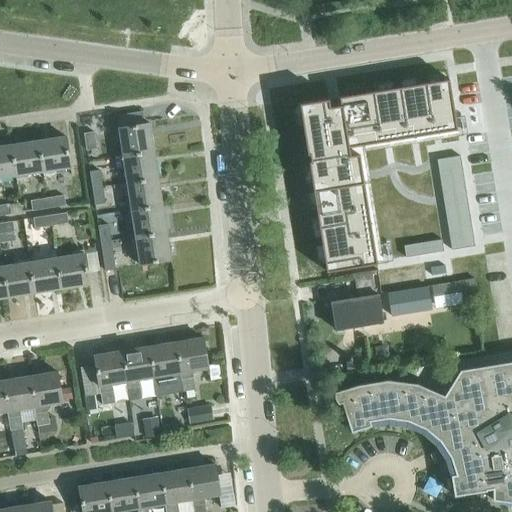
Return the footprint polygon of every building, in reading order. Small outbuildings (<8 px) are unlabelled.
[(329,98),(300,103),(300,104),(303,123),(308,153),(309,153),(311,160),(308,160),(310,167),(312,182),(313,190),(316,209),(318,217),(321,236),(322,244),(325,262),(326,271),(377,263),(359,153),(350,154),(349,146),(457,129),(455,117),(455,116),(449,78),(443,79),(428,82),(420,83),(401,86),(393,87),(378,90),(366,92),(347,95),(339,96),(340,104),(330,106),(329,98)] [(97,148),(94,131),(92,131),(89,116),(82,117),(85,132),(84,133),(86,150),(97,148)] [(118,127),(123,155),(154,150),(149,123),(118,127)] [(66,136),(38,140),(43,171),(70,167),(66,136)] [(43,171),(38,140),(11,144),(16,175),(43,171)] [(0,177),(16,175),(11,144),(0,145),(0,177)] [(158,177),(154,150),(123,155),(127,182),(158,177)] [(460,155),(449,157),(450,164),(461,163),(460,155)] [(449,157),(437,159),(438,166),(450,164),(449,157)] [(461,163),(450,164),(451,172),(463,170),(461,163)] [(450,164),(438,166),(439,174),(451,172),(450,164)] [(103,186),(100,169),(89,171),(92,188),(103,186)] [(463,170),(451,172),(452,180),(464,178),(463,170)] [(451,172),(439,174),(441,181),(452,180),(451,172)] [(162,204),(158,177),(127,182),(131,209),(162,204)] [(464,178),(452,180),(453,187),(465,185),(464,178)] [(452,180),(441,181),(442,189),(453,187),(452,180)] [(465,185),(453,187),(455,195),(466,193),(465,185)] [(105,203),(103,186),(92,188),(94,204),(105,203)] [(453,187),(442,189),(443,196),(455,195),(453,187)] [(466,193),(455,195),(456,202),(468,200),(466,193)] [(65,205),(64,194),(47,197),(48,207),(65,205)] [(455,195),(443,196),(444,204),(456,202),(455,195)] [(48,207),(47,197),(30,200),(32,210),(48,207)] [(468,200),(456,202),(457,210),(469,208),(468,200)] [(456,202),(444,204),(446,212),(457,210),(456,202)] [(0,215),(11,214),(10,203),(0,204),(0,215)] [(166,231),(162,204),(131,209),(135,236),(166,231)] [(469,208),(457,210),(458,217),(470,215),(469,208)] [(457,210),(446,212),(447,219),(458,217),(457,210)] [(87,223),(86,211),(78,211),(79,223),(87,223)] [(68,222),(67,212),(50,214),(51,224),(68,222)] [(51,224),(50,214),(33,217),(35,227),(51,224)] [(470,215),(458,217),(460,225),(471,223),(470,215)] [(458,217),(447,219),(448,227),(460,225),(458,217)] [(0,232),(14,231),(13,220),(0,222),(0,232)] [(471,223),(460,225),(461,232),(472,230),(471,223)] [(99,225),(101,242),(111,240),(109,224),(99,225)] [(460,225),(448,227),(449,234),(461,232),(460,225)] [(472,230),(461,232),(462,240),(474,238),(472,230)] [(166,231),(135,236),(128,237),(130,248),(137,247),(140,264),(171,259),(166,231)] [(461,232),(449,234),(450,242),(462,240),(461,232)] [(474,238),(462,240),(463,247),(475,245),(474,238)] [(442,239),(434,240),(436,252),(444,250),(442,239)] [(115,268),(111,240),(101,242),(105,270),(115,268)] [(434,240),(427,241),(429,253),(436,252),(434,240)] [(462,240),(450,242),(452,249),(463,247),(462,240)] [(427,241),(419,242),(421,254),(429,253),(427,241)] [(419,242),(411,244),(413,255),(421,254),(419,242)] [(411,244),(404,245),(406,257),(413,255),(411,244)] [(84,252),(57,257),(62,288),(89,283),(84,252)] [(62,288),(57,257),(30,261),(35,292),(62,288)] [(35,292),(30,261),(3,266),(8,297),(35,292)] [(383,321),(378,293),(374,294),(371,272),(352,275),(356,297),(331,301),(335,329),(383,321)] [(464,308),(479,306),(475,278),(460,280),(464,308)] [(427,287),(388,293),(391,315),(431,308),(427,287)] [(203,336),(175,341),(180,372),(183,391),(195,389),(192,370),(208,368),(203,336)] [(180,372),(175,341),(148,345),(154,377),(153,377),(156,395),(168,393),(165,375),(180,372)] [(154,377),(148,345),(122,350),(127,381),(126,381),(129,400),(141,398),(138,379),(153,377),(154,377)] [(127,381),(122,350),(94,354),(102,404),(114,402),(111,384),(126,381),(127,381)] [(368,373),(365,357),(345,360),(348,376),(368,373)] [(511,360),(460,369),(444,395),(417,383),(387,380),(357,384),(335,391),(334,392),(334,394),(334,396),(335,398),(336,400),(337,401),(338,402),(338,403),(342,402),(351,431),(371,425),(370,420),(388,417),(407,420),(425,428),(439,440),(450,456),(455,474),(451,474),(454,495),(486,490),(486,489),(492,488),(492,499),(511,501),(511,360)] [(57,371),(29,375),(34,406),(37,425),(45,424),(49,423),(46,404),(62,402),(57,371)] [(19,409),(34,406),(29,375),(2,380),(8,411),(7,411),(10,430),(11,429),(15,452),(26,450),(19,409)] [(72,398),(70,387),(61,389),(63,400),(72,398)] [(96,395),(84,397),(87,411),(98,409),(96,395)] [(189,423),(213,418),(211,406),(187,411),(189,423)] [(142,420),(145,437),(160,434),(157,417),(142,420)] [(49,431),(48,423),(45,424),(37,425),(38,432),(49,431)] [(215,463),(187,468),(192,499),(193,511),(206,511),(204,497),(220,494),(215,463)] [(192,499),(187,468),(160,472),(165,503),(166,511),(178,511),(177,501),(192,499)] [(165,503),(160,472),(133,476),(138,508),(138,511),(150,511),(150,506),(165,503)] [(138,508),(133,476),(106,481),(111,511),(110,511),(123,511),(123,510),(138,508)] [(111,511),(106,481),(79,485),(82,511),(110,511),(111,511)] [(52,511),(50,500),(23,505),(23,511),(52,511)]
